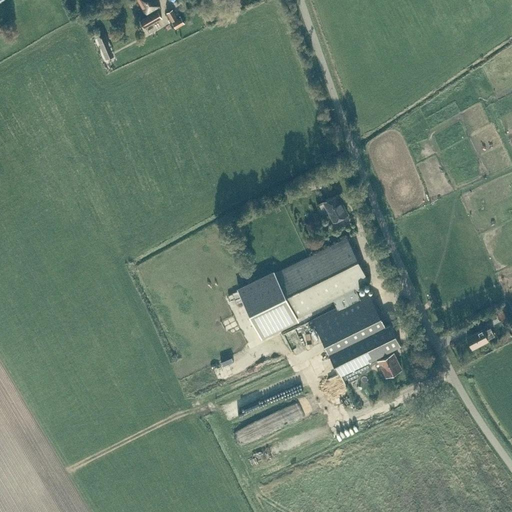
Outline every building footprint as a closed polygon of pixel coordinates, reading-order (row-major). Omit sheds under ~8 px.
[(158,9),(160,7),(156,0),(157,0),(138,0),(146,14),(147,15),(139,20),(144,28),(163,17),(158,9)] [(166,12),(176,28),(185,23),(181,17),(179,18),(173,8),(166,12)] [(104,59),(113,55),(104,35),(95,39),(104,59)] [(337,194),(323,202),(333,221),(347,214),(337,194)] [(311,218),(304,222),(310,232),(316,229),(311,218)] [(275,273),(239,291),(261,336),(333,300),(337,307),(312,319),(339,374),(355,366),(358,373),(371,367),(370,364),(378,360),(386,376),(402,368),(391,349),(401,344),(390,323),(386,325),(369,291),(359,296),(355,289),(369,282),(347,238),(309,257),(284,269),(275,273)] [(502,308),(497,310),(501,319),(506,316),(502,308)] [(487,339),(494,335),(490,328),(483,331),(482,329),(467,337),(473,347),(488,340),(487,339)] [(208,378),(213,377),(209,365),(204,367),(208,378)]
